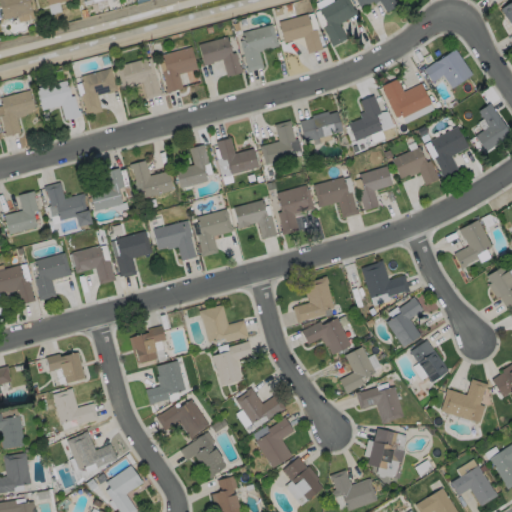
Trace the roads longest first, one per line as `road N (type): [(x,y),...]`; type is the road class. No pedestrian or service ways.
road 1 (residential): [(511,177),(418,226),(0,341)]
road 2 (residential): [(457,13),(385,60),(295,95),(0,167)]
road 3 (residential): [(174,511),(177,498),(131,427),(101,315)]
road 4 (residential): [(333,442),(273,332),(260,272)]
road 5 (residential): [(483,348),(427,263),(418,226)]
